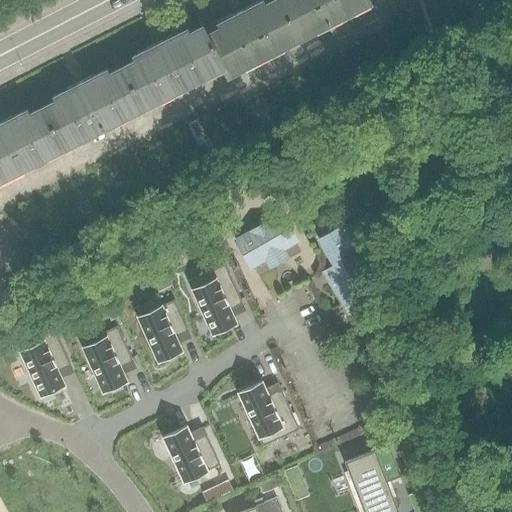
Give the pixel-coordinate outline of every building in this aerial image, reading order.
[(227,78),(298,41),(277,0),(276,0),(265,6),(263,2),(216,25),(219,30),(206,36),(222,69),(227,78)] [(277,0),(298,41),(370,4),(368,0),(277,0)] [(507,0),(503,0),(499,2),(503,10),(511,7),(507,0)] [(143,109),(222,69),(206,36),(201,27),(189,33),(187,29),(133,57),(135,61),(122,67),(143,109)] [(42,108),(63,150),(143,109),(122,67),(109,74),(107,69),(53,97),(55,101),(42,108)] [(0,182),(63,150),(42,108),(29,114),(28,110),(0,124),(0,182)] [(249,260),(252,266),(295,242),(291,236),(292,236),(284,222),(283,222),(280,216),(238,241),(241,246),(241,247),(249,260)] [(356,305),(371,297),(352,265),(354,263),(355,262),(355,261),(355,260),(355,259),(350,250),(350,249),(358,245),(360,236),(355,228),(346,225),(339,230),(338,229),(319,240),(334,267),(323,273),(342,305),(353,299),(356,305)] [(160,260),(152,264),(157,275),(165,271),(160,260)] [(89,264),(75,271),(82,286),(96,279),(89,264)] [(212,270),(188,281),(212,334),(236,324),(229,309),(242,303),(228,272),(216,278),(212,270)] [(158,298),(134,309),(158,362),(182,351),(175,336),(188,330),(174,300),(161,305),(158,298)] [(53,327),(16,343),(40,396),(64,385),(57,370),(70,365),(60,341),(53,327)] [(117,327),(81,343),(103,392),(127,381),(120,366),(133,361),(117,327)] [(262,382),(238,393),(262,446),(300,429),(281,389),(268,395),(262,382)] [(187,427),(163,438),(183,482),(220,465),(206,436),(193,442),(187,427)] [(364,511),(392,511),(397,510),(386,483),(401,476),(389,444),(345,462),(364,511)] [(298,466),(284,472),(296,501),(303,499),(296,481),(302,479),(298,466)] [(274,478),(259,484),(262,494),(278,487),(274,478)] [(282,511),(277,498),(254,507),(253,505),(251,506),(252,508),(242,511),(241,511),(282,511)]
